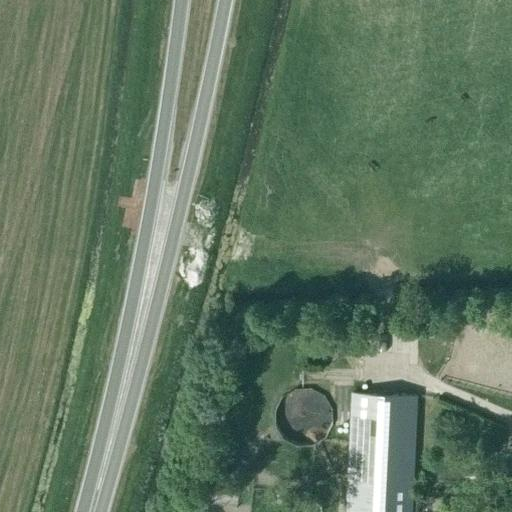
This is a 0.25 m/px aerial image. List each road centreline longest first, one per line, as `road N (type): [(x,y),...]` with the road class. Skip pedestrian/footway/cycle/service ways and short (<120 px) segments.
road 1 (trunk): [(122,390),(154,309),(223,0)]
road 2 (trunk): [(180,0),(122,390)]
road 3 (trunk): [(85,511),(122,390)]
